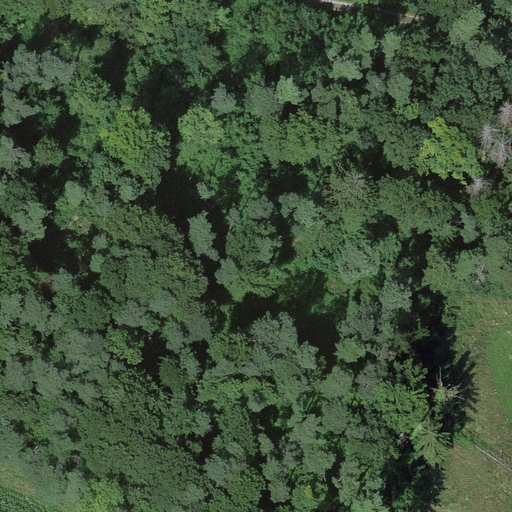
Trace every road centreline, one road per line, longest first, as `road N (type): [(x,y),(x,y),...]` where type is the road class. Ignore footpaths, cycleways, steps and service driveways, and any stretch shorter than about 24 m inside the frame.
road 1 (track): [(0,239),(152,387),(231,511)]
road 2 (track): [(511,35),(304,0)]
